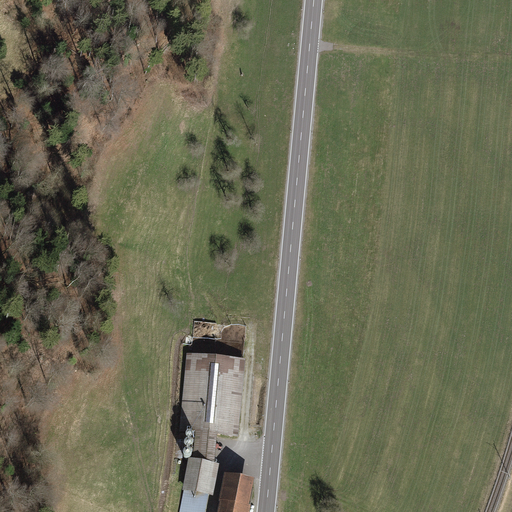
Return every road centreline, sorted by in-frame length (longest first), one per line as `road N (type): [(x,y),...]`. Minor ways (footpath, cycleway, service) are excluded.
road 1 (primary): [(265,511),(314,0)]
road 2 (track): [(310,47),(511,63)]
road 3 (track): [(242,461),(253,332),(248,323),(221,320)]
